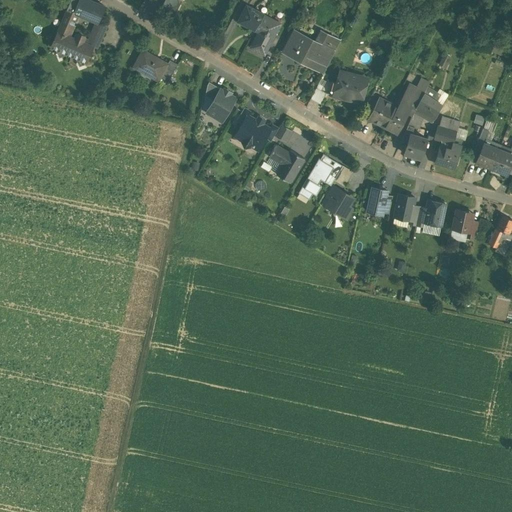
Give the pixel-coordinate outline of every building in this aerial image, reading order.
[(70,0),(66,9),(67,10),(58,32),(69,37),(77,16),(78,14),(73,12),(78,0),(70,0)] [(97,3),(88,0),(78,0),(73,12),(78,14),(90,19),(97,3)] [(105,7),(97,3),(90,19),(97,22),(99,23),(99,22),(105,7)] [(280,24),(246,7),(238,23),(257,33),(250,49),(264,56),(280,24)] [(97,22),(89,40),(95,42),(103,24),(99,22),(99,23),(97,22)] [(103,24),(95,42),(89,40),(84,38),(83,43),(93,47),(98,49),(108,26),(103,24)] [(321,32),(316,42),(294,31),(282,52),(296,59),(302,55),(307,58),(306,60),(319,66),(324,57),(334,38),(321,32)] [(69,37),(58,32),(51,47),(86,62),(93,47),(83,43),(84,38),(83,36),(79,34),(76,35),(75,39),(69,37)] [(334,38),(324,57),(331,61),(340,42),(334,38)] [(159,61),(151,56),(151,55),(143,50),(133,68),(142,72),(143,70),(159,78),(158,81),(159,82),(160,79),(168,64),(160,59),(159,61)] [(445,67),(450,57),(444,54),(439,63),(445,67)] [(168,64),(160,79),(168,83),(177,67),(169,62),(168,64)] [(366,79),(340,72),(333,96),(360,103),(366,79)] [(429,83),(421,79),(416,88),(425,93),(427,88),(429,83)] [(220,89),(209,82),(207,85),(205,96),(213,100),(220,89)] [(322,87),(318,85),(310,100),(320,105),(325,94),(320,91),(322,87)] [(416,88),(414,87),(410,95),(405,106),(409,108),(407,113),(412,116),(415,110),(424,94),(425,93),(416,88)] [(213,100),(207,111),(215,115),(214,117),(215,117),(222,121),(224,118),(236,98),(231,94),(223,89),(223,90),(220,88),(220,89),(213,100)] [(440,95),(427,88),(425,93),(424,94),(436,101),(440,95)] [(405,93),(400,104),(405,106),(410,95),(405,93)] [(436,101),(424,94),(415,110),(432,121),(442,106),(436,101)] [(392,105),(378,98),(371,112),(367,118),(382,126),(392,105)] [(400,104),(398,108),(392,105),(382,126),(397,133),(407,113),(409,108),(405,106),(400,104)] [(250,112),(244,108),(237,120),(242,123),(247,115),(248,115),(250,112)] [(365,109),(359,120),(365,123),(367,118),(371,112),(365,109)] [(476,114),(474,122),(482,123),(484,116),(476,114)] [(248,115),(247,115),(242,123),(239,128),(244,131),(239,139),(254,147),(258,140),(263,142),(266,137),(271,129),(270,128),(248,115)] [(460,122),(443,117),(440,127),(457,133),(460,122)] [(292,131),(281,124),(278,128),(274,135),(286,142),(292,131)] [(271,129),(266,137),(271,140),(274,135),(278,128),(272,125),(270,128),(271,129)] [(415,128),(408,126),(403,142),(409,143),(412,135),(415,128)] [(440,127),(438,127),(434,139),(441,141),(453,145),(455,138),(457,133),(440,127)] [(482,129),(478,141),(483,143),(484,144),(486,140),(489,132),(482,129)] [(412,135),(409,143),(408,146),(406,146),(404,153),(422,159),(428,140),(412,135)] [(461,140),(455,138),(453,144),(460,146),(462,140),(461,140)] [(500,146),(486,140),(484,144),(483,143),(483,145),(498,152),(500,146)] [(453,145),(441,141),(440,146),(450,150),(451,147),(452,147),(453,145)] [(478,141),(470,161),(475,163),(483,145),(483,143),(478,141)] [(305,159),(290,150),(289,152),(276,144),(269,156),(282,164),(276,174),(290,183),(305,159)] [(498,152),(483,145),(475,163),(491,169),(498,152)] [(452,147),(451,147),(450,150),(440,146),(434,163),(454,169),(459,152),(458,152),(459,149),(452,147)] [(511,150),(500,146),(498,152),(511,157),(511,150)] [(511,161),(511,157),(498,152),(491,169),(506,176),(508,173),(511,161)] [(341,164),(323,153),(299,192),(309,197),(313,192),(316,194),(322,185),(319,184),(322,180),(329,184),(333,178),(341,164)] [(353,171),(341,164),(333,178),(344,185),(353,171)] [(337,189),(333,187),(328,195),(332,197),(337,189)] [(387,191),(372,187),(367,211),(382,214),(383,212),(386,195),(387,191)] [(353,199),(337,189),(332,197),(327,205),(347,217),(352,209),(348,207),(353,199)] [(415,197),(399,194),(394,216),(409,220),(410,220),(413,206),(415,197)] [(328,195),(323,203),(327,205),(332,197),(328,195)] [(392,196),(386,195),(383,212),(389,213),(392,196)] [(445,204),(428,200),(427,208),(424,222),(440,225),(445,204)] [(413,206),(410,220),(409,220),(409,223),(416,225),(420,207),(413,206)] [(427,208),(420,207),(416,225),(423,226),(424,222),(427,208)] [(467,212),(456,209),(452,228),(468,232),(469,232),(472,220),(473,216),(469,215),(467,212)] [(511,227),(511,219),(502,215),(496,228),(504,232),(507,227),(511,229),(511,227)] [(478,221),(472,220),(469,232),(468,232),(466,237),(474,239),(478,221)] [(504,232),(496,228),(491,238),(499,242),(507,246),(511,235),(511,234),(509,233),(509,234),(504,232)] [(499,242),(491,238),(489,244),(497,248),(499,242)] [(511,251),(506,248),(502,257),(507,260),(511,251)]
